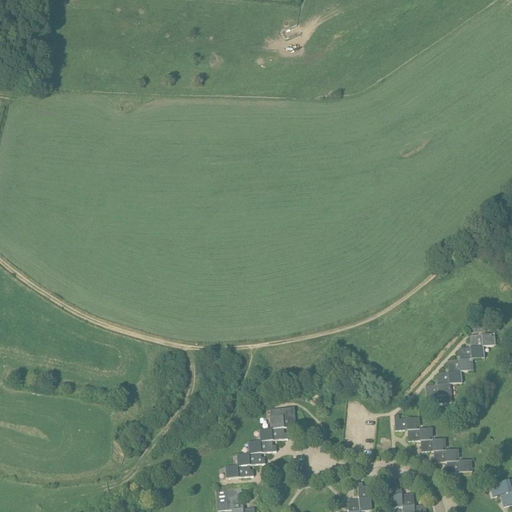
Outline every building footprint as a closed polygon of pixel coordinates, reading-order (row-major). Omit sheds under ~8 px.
[(470,337),(471,349),(480,348),(495,347),(495,346),(493,347),(492,336),(495,335),(494,335),(470,337)] [(458,350),(459,361),(460,361),(469,361),(484,359),(481,359),(480,348),(471,349),(458,350)] [(447,362),(448,374),(458,373),(473,372),(473,371),(470,372),(469,361),(460,361),(459,361),(447,362)] [(437,387),(447,386),(462,385),(462,384),(459,384),(458,373),(448,374),(436,375),(437,386),(437,387)] [(427,406),(448,404),(447,386),(437,387),(437,386),(425,387),(427,406)] [(407,432),(417,431),(416,420),(419,420),(419,419),(399,420),(399,416),(394,417),(395,433),(407,432)] [(273,419),(274,430),(284,430),(284,429),(296,428),(295,417),(270,419),(273,419)] [(261,432),(262,443),(272,442),(284,441),(284,430),(274,430),(259,431),(259,432),(261,432)] [(408,443),(420,442),(430,441),(429,430),(432,430),(417,431),(407,432),(408,443)] [(421,454),(433,453),(443,452),(443,441),(445,441),(445,440),(430,441),(420,442),(421,454)] [(250,444),(251,455),(261,454),(273,453),(272,442),(262,443),(247,444),(250,444)] [(434,464),(446,464),(456,463),(456,452),(458,452),(458,451),(443,452),(433,453),(434,464)] [(239,456),(240,468),(249,467),(250,469),(250,467),(262,466),(261,454),(251,455),(236,456),(236,457),(239,456)] [(471,462),(456,463),(446,464),(447,475),(472,473),(469,473),(469,462),(471,462)] [(248,487),(247,478),(250,478),(250,469),(249,467),(240,468),(225,469),(227,469),(228,480),(234,479),(234,482),(232,482),(233,488),(248,487)] [(503,496),(504,501),(511,499),(511,496),(511,494),(508,482),(509,482),(500,484),(501,489),(491,492),(493,499),(503,496)] [(391,506),(402,506),(401,496),(402,496),(401,483),(389,484),(391,509),(391,506)] [(357,484),(359,501),(360,510),(371,509),(370,511),(371,511),(369,487),(363,488),(362,484),(357,484)] [(511,496),(511,499),(504,501),(502,502),(503,508),(511,506),(511,493),(511,494),(511,496)] [(242,511),(245,510),(246,510),(243,510),(241,494),(237,495),(237,499),(230,499),(230,511),(242,511)] [(401,496),(402,506),(402,511),(414,511),(414,507),(413,495),(402,496),(401,496)] [(359,511),(360,510),(359,501),(347,502),(348,511),(359,511)]
